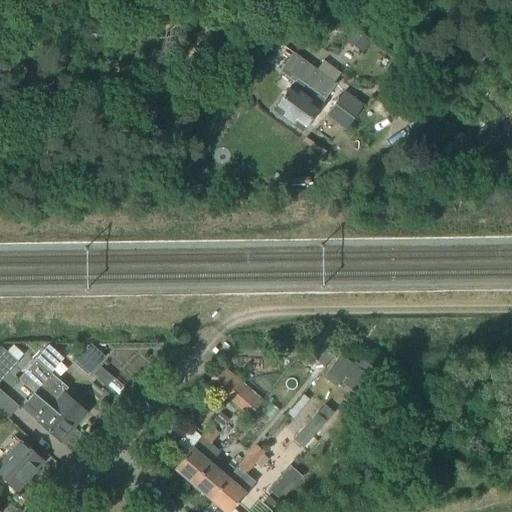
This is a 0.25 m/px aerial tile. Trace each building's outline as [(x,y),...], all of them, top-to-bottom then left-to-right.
[(362,53),(370,41),(355,31),(347,42),(362,53)] [(294,83),(274,110),(302,131),(318,109),(326,115),(325,117),(345,132),(346,130),(345,130),(362,107),(343,94),(334,106),(326,99),(336,86),(315,71),(294,54),(281,72),(294,82),(294,83)] [(309,339),(302,347),(313,356),(319,348),(309,339)] [(88,376),(105,357),(91,345),(74,364),(88,376)] [(73,428),(86,413),(59,389),(63,385),(49,374),(63,359),(49,347),(19,381),(35,394),(73,428)] [(0,411),(8,419),(18,407),(0,391),(0,381),(17,363),(2,349),(0,349),(0,411)] [(322,349),(314,359),(323,366),(331,357),(322,349)] [(354,366),(340,355),(327,373),(341,383),(354,366)] [(355,367),(342,384),(355,394),(369,377),(375,369),(361,359),(355,367)] [(263,402),(221,366),(207,383),(248,419),(263,402)] [(60,443),(73,428),(35,394),(23,408),(23,409),(60,443)] [(220,413),(212,423),(221,431),(225,426),(230,421),(220,413)] [(326,423),(316,414),(292,440),(302,449),(326,423)] [(174,470),(192,485),(211,464),(220,453),(210,444),(219,434),(211,426),(174,470)] [(0,477),(17,492),(43,463),(20,442),(0,465),(0,477)] [(256,446),(246,457),(251,461),(255,464),(264,453),(260,449),(256,446)] [(228,479),(210,500),(223,511),(231,511),(246,494),(254,485),(246,478),(247,477),(245,475),(255,464),(251,461),(246,457),(228,479)] [(210,500),(228,479),(211,464),(192,485),(210,500)] [(269,497),(262,504),(270,511),(277,504),(269,497)]
